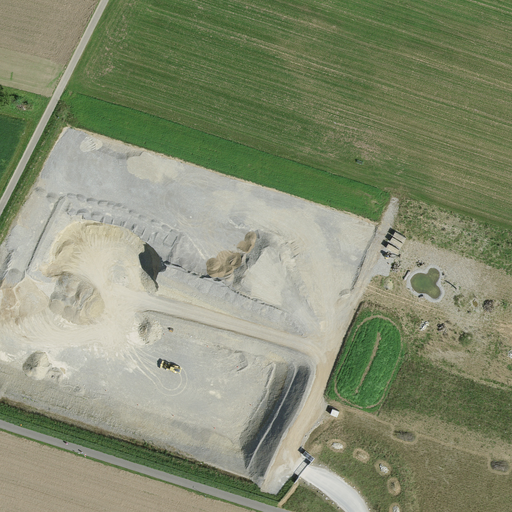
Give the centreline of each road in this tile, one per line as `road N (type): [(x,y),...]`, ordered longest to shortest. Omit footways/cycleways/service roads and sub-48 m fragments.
road 1 (track): [(276,511),(0,425)]
road 2 (track): [(0,207),(104,0)]
